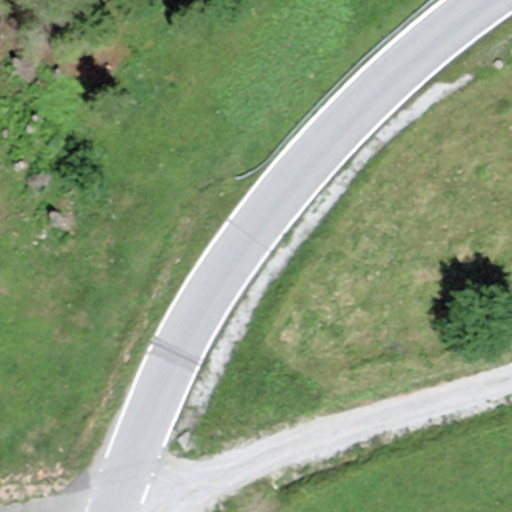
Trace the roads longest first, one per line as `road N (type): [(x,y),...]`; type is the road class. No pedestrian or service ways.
road 1 (unclassified): [(107,511),(182,339),(279,183),(459,19),(491,0)]
road 2 (track): [(111,500),(216,480),(343,414),(511,371)]
